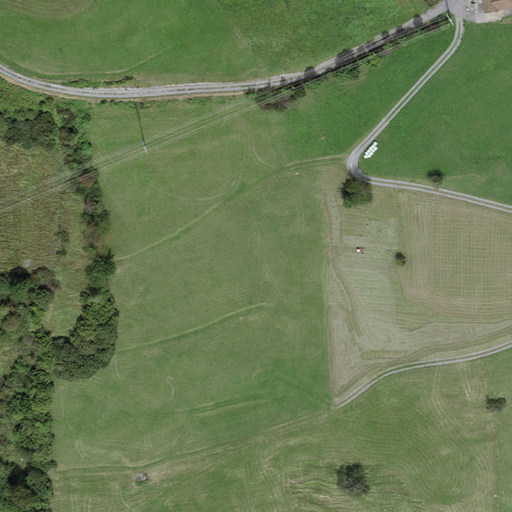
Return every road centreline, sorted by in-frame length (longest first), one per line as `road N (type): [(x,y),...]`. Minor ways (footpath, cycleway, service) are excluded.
road 1 (track): [(0,66),(84,95),(264,89),(457,10)]
road 2 (track): [(511,346),(464,363),(383,370),(342,406),(141,472),(65,475)]
road 3 (track): [(457,10),(462,40),(453,59),(357,153),(355,166),(366,184),(511,212)]
